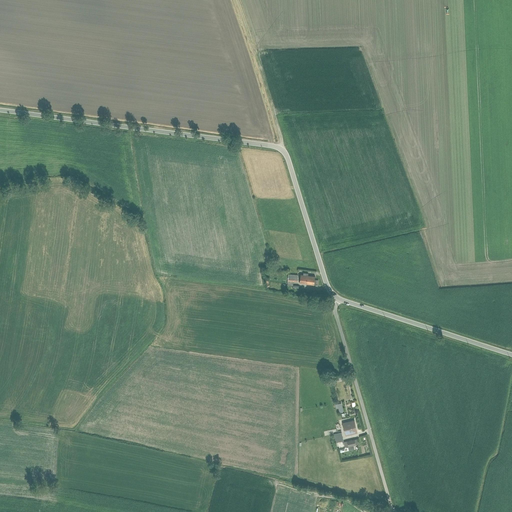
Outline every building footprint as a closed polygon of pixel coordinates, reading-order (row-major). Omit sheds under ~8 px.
[(300,283),(314,284),(316,273),(302,271),(300,283)] [(299,274),(289,273),(288,284),(293,285),(293,281),(298,281),(299,274)] [(341,404),(342,409),(344,408),(346,412),(349,411),(347,403),(341,404)] [(345,434),(357,431),(354,419),(342,422),(345,434)] [(349,441),(350,447),(344,448),(345,453),(352,452),(352,451),(360,450),(359,445),(362,445),(362,441),(353,442),(353,441),(349,441)]
